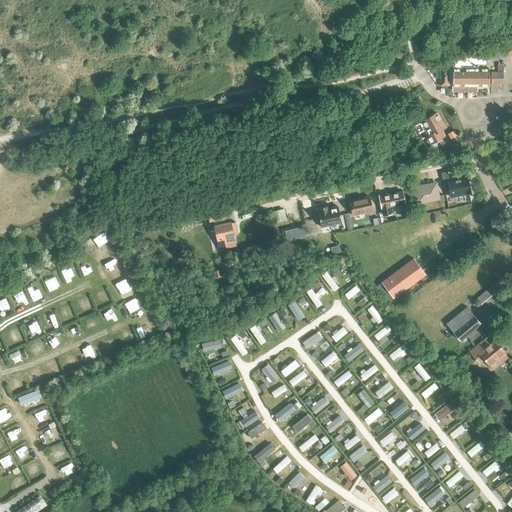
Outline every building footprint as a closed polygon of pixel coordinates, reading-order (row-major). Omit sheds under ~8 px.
[(477,83),(485,83),(485,63),(485,54),(452,54),(452,64),(440,64),(440,85),(448,85),(448,84),(452,84),(452,91),(477,91),(477,83)] [(503,71),(504,71),(504,64),(497,64),(497,71),(491,71),(491,83),(503,83),(503,71)] [(443,136),(439,138),(436,132),(444,128),(436,113),(422,121),(429,135),(432,142),(429,143),(430,144),(443,136)] [(439,152),(437,144),(429,145),(431,154),(439,152)] [(466,177),(447,181),(450,192),(455,191),(456,196),(470,194),(466,177)] [(417,203),(439,198),(436,183),(428,184),(428,185),(424,186),(423,185),(414,187),(417,203)] [(391,206),(405,203),(402,191),(388,194),(388,193),(379,195),(383,215),(392,213),(391,206)] [(349,201),(352,215),(372,210),(369,196),(349,201)] [(328,205),(317,208),(318,211),(317,211),(321,226),(341,222),(340,216),(339,215),(337,206),(335,207),(334,207),(335,208),(331,209),(331,208),(328,208),(328,205)] [(235,221),(228,223),(224,207),(208,211),(210,220),(214,219),(221,249),(236,245),(233,235),(238,234),(235,221)] [(340,251),(339,245),(330,247),(332,253),(340,251)] [(414,258),(382,281),(394,298),(426,274),(414,258)] [(327,282),(340,272),(337,267),(330,273),(328,271),(323,275),(325,276),(324,277),(327,282)] [(346,273),(334,282),(338,286),(341,284),(343,286),(346,284),(344,281),(349,278),(346,273)] [(299,288),(311,303),(315,299),(308,290),(310,289),(307,285),(305,287),(303,284),(299,288)] [(353,285),(338,298),(342,303),(357,290),(353,285)] [(285,303),(293,314),(298,310),(293,304),(295,302),(292,300),(291,301),(290,300),(285,303)] [(361,302),(348,314),(352,319),(366,307),(361,302)] [(446,324),(460,341),(480,324),(466,307),(446,324)] [(254,317),(264,329),(268,325),(263,318),(265,317),(262,313),(260,315),(259,313),(254,317)] [(381,318),(366,328),(370,333),(375,329),(377,332),(384,327),(382,324),(384,323),(381,318)] [(277,327),(288,340),(292,336),(290,333),(292,331),(289,327),(286,329),(281,323),(277,327)] [(321,324),(309,335),(313,339),(319,334),(321,336),(325,333),(323,331),(325,329),(321,324)] [(249,340),(239,326),(234,329),(244,343),(249,340)] [(305,337),(293,347),(298,352),(309,342),(305,337)] [(198,348),(214,343),(212,338),(197,342),(198,348)] [(494,339),(488,344),(483,339),(469,351),(479,363),(484,358),(493,369),(508,356),(494,339)] [(339,341),(327,350),(331,355),(334,353),(336,355),(341,352),(339,349),(343,346),(339,341)] [(223,353),(238,348),(235,342),(228,344),(227,342),(221,344),(222,346),(221,346),(223,353)] [(392,347),(378,358),(382,363),(390,357),(391,358),(394,356),(393,354),(395,352),(392,347)] [(412,352),(423,366),(428,362),(417,348),(412,352)] [(279,363),(289,354),(285,350),(281,354),(279,352),(273,356),(275,358),(275,359),(279,363)] [(350,355),(336,367),(340,371),(347,365),(349,368),(353,364),(351,362),(354,360),(350,355)] [(236,374),(251,363),(247,357),(239,363),(237,362),(233,365),(235,366),(232,368),(236,374)] [(207,368),(213,381),(220,378),(217,371),(219,370),(217,364),(214,366),(214,365),(207,368)] [(290,380),(302,370),(298,365),(295,368),(293,367),(289,370),(291,372),(287,375),(290,380)] [(429,377),(414,389),(418,394),(433,381),(429,377)] [(304,394),(314,385),(311,381),(306,385),(304,383),(301,386),(302,388),(300,390),(304,394)] [(232,383),(218,392),(221,397),(235,388),(232,383)] [(362,400),(376,388),(373,384),(364,391),(362,389),(359,391),(360,393),(358,395),(362,400)] [(262,402),(274,396),(271,390),(265,394),(264,391),(258,394),(260,397),(259,397),(262,402)] [(348,391),(337,400),(341,405),(346,400),(348,402),(353,398),(351,396),(352,395),(351,394),(353,392),(352,391),(350,392),(348,391)] [(420,411),(434,400),(429,394),(415,405),(420,411)] [(452,394),(439,405),(443,410),(451,404),(452,406),(456,403),(454,401),(456,399),(452,394)] [(271,408),(279,420),(284,417),(280,410),(282,409),(279,406),(278,407),(276,405),(271,408)] [(320,409),(329,420),(333,416),(329,411),(331,410),(327,405),(326,406),(324,405),(320,409)] [(391,407),(377,418),(380,423),(395,412),(391,407)] [(434,407),(421,418),(425,423),(432,417),(434,419),(440,414),(438,412),(434,407)] [(276,423),(267,410),(262,414),(267,421),(265,423),(268,426),(270,425),(272,427),(276,423)] [(242,412),(228,418),(230,423),(244,418),(242,412)] [(470,412),(457,423),(460,428),(474,417),(470,412)] [(373,418),(362,428),(366,432),(370,428),(372,430),(375,427),(373,425),(375,424),(375,423),(376,422),(373,418)] [(234,440),(249,433),(247,427),(243,429),(242,426),(239,428),(240,430),(229,435),(233,443),(235,443),(234,440)] [(452,427),(438,439),(442,443),(456,431),(452,427)] [(276,443),(285,436),(282,431),(272,437),(276,443)] [(383,433),(372,442),(376,447),(387,437),(383,433)] [(335,434),(325,443),(329,448),(334,443),(336,446),(341,442),(335,434)] [(475,434),(462,449),(468,454),(481,439),(475,434)] [(416,435),(403,447),(407,452),(415,445),(416,447),(420,444),(418,442),(420,440),(416,435)] [(284,458),(297,449),(294,444),(281,453),(284,458)] [(357,444),(352,448),(361,458),(365,455),(361,450),(363,448),(360,444),(358,446),(357,444)] [(250,463),(266,454),(262,448),(246,457),(250,463)] [(320,451),(310,459),(314,464),(317,461),(319,463),(323,459),(322,457),(324,455),(320,451)] [(430,453),(417,464),(421,469),(434,457),(430,453)] [(406,457),(394,468),(398,472),(402,469),(404,472),(409,467),(407,465),(409,463),(407,460),(408,459),(406,457)] [(491,457),(487,461),(499,474),(504,470),(497,463),(499,461),(496,457),(493,459),(491,457)] [(483,466),(473,477),(478,481),(488,470),(483,466)] [(258,472),(269,483),(273,479),(262,468),(258,472)] [(348,480),(336,468),(332,472),(344,484),(348,480)] [(385,469),(374,478),(378,483),(381,480),(383,482),(389,478),(387,475),(389,474),(385,469)] [(445,471),(430,485),(435,490),(437,488),(438,489),(442,486),(441,484),(450,476),(445,471)] [(419,474),(407,482),(410,487),(416,483),(418,485),(423,482),(422,479),(419,474)] [(283,477),(270,490),(274,495),(288,481),(283,477)] [(397,484),(386,493),(390,497),(395,493),(398,495),(401,492),(399,490),(401,488),(397,484)] [(459,485),(445,497),(449,502),(451,501),(452,502),(455,499),(454,498),(463,490),(459,485)] [(291,506),(302,496),(297,490),(286,501),(291,506)] [(41,497),(18,511),(34,511),(46,504),(41,497)] [(298,511),(307,511),(316,503),(312,499),(298,511)] [(324,511),(337,511),(344,506),(339,500),(324,511)]
